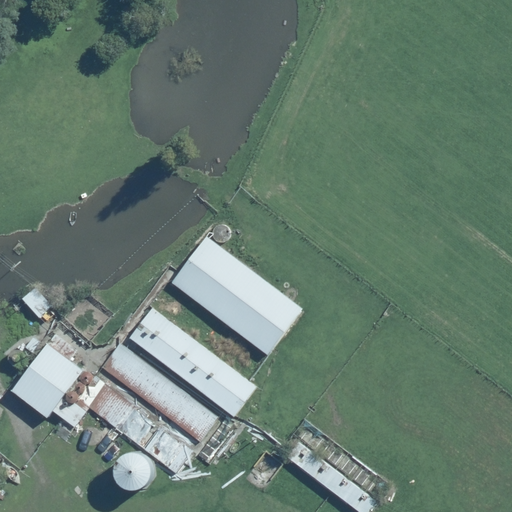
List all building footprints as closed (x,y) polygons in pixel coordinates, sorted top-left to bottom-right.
[(296,317),(202,247),(170,290),(264,360),(296,317)] [(35,282),(19,295),(37,317),(53,303),(35,282)] [(246,387),(152,317),(83,408),(177,479),(246,387)] [(90,370),(57,344),(20,389),(53,416),(90,370)] [(109,449),(109,448),(109,447),(108,446),(108,445),(108,444),(108,443),(107,442),(107,441),(107,440),(106,440),(106,439),(105,438),(104,437),(103,436),(103,435),(102,435),(101,434),(100,433),(99,433),(99,432),(98,432),(97,432),(97,431),(96,431),(95,431),(94,431),(93,430),(92,430),(91,430),(90,430),(89,430),(88,430),(87,430),(86,430),(85,430),(84,430),(84,431),(83,431),(82,431),(81,431),(80,432),(79,432),(78,433),(77,433),(77,434),(76,434),(75,435),(74,436),(73,437),(72,438),(72,439),(71,440),(71,441),(70,441),(70,442),(70,443),(69,444),(69,445),(69,446),(69,447),(69,448),(69,449),(69,450),(69,451),(69,452),(69,453),(69,454),(70,454),(70,455),(70,456),(71,457),(71,458),(72,459),(72,460),(73,460),(73,461),(74,461),(74,462),(75,462),(75,463),(76,463),(76,464),(77,464),(78,465),(79,465),(80,466),(81,466),(82,467),(83,467),(84,467),(85,467),(86,467),(86,468),(87,468),(88,468),(89,468),(90,468),(91,468),(92,467),(93,467),(94,467),(95,467),(96,466),(97,466),(98,466),(99,465),(100,465),(100,464),(101,464),(101,463),(102,463),(103,462),(103,461),(104,461),(105,460),(105,459),(106,459),(106,458),(107,457),(107,456),(107,455),(108,455),(108,454),(108,453),(108,452),(108,451),(109,451),(109,450),(109,449)] [(370,511),(382,498),(302,432),(284,463),(346,511),(370,511)] [(136,486),(136,485),(136,484),(136,483),(136,482),(136,481),(136,480),(135,480),(135,479),(135,478),(134,478),(134,477),(133,476),(132,475),(132,474),(131,474),(131,473),(130,473),(129,472),(128,472),(128,471),(127,471),(126,471),(126,470),(125,470),(124,470),(123,470),(123,469),(122,469),(121,469),(120,469),(119,469),(118,469),(117,469),(116,469),(115,469),(114,469),(113,469),(112,470),(111,470),(110,470),(109,471),(108,471),(107,471),(107,472),(106,472),(105,473),(104,474),(103,474),(103,475),(102,476),(101,477),(101,478),(100,478),(100,479),(100,480),(100,481),(99,481),(99,482),(99,483),(99,484),(99,485),(99,486),(99,487),(99,488),(99,489),(99,490),(100,490),(100,491),(100,492),(100,493),(101,493),(101,494),(102,495),(103,496),(104,497),(105,498),(106,498),(106,499),(107,499),(107,500),(108,500),(109,500),(110,501),(111,501),(112,501),(112,502),(113,502),(114,502),(115,502),(116,502),(117,502),(118,502),(119,502),(120,502),(121,502),(122,502),(123,502),(123,501),(124,501),(125,501),(126,501),(126,500),(127,500),(128,499),(129,499),(130,498),(131,498),(131,497),(132,497),(132,496),(133,495),(134,494),(134,493),(135,493),(135,492),(135,491),(136,491),(136,490),(136,489),(136,488),(136,487),(136,486)]
